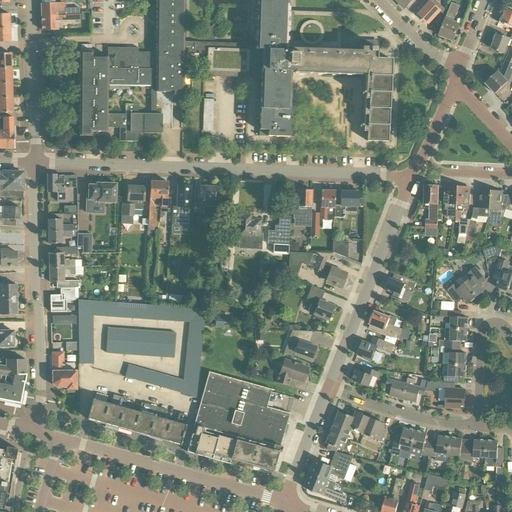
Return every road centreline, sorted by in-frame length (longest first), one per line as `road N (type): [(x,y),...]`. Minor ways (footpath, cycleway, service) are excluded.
road 1 (unclassified): [(411,181),(35,163)]
road 2 (residential): [(32,431),(40,398),(35,163)]
road 3 (residential): [(285,503),(58,439)]
road 4 (residential): [(328,389),(411,181)]
road 5 (residential): [(35,163),(30,0)]
road 6 (residential): [(478,427),(430,422),(328,389)]
road 7 (residential): [(478,427),(484,334),(498,328),(511,345)]
road 8 (residential): [(285,503),(328,389)]
